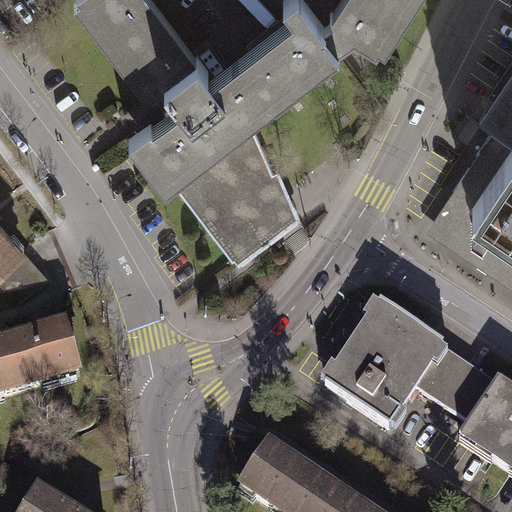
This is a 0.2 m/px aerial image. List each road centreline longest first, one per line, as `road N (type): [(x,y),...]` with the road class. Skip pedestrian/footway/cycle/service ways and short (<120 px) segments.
road 1 (residential): [(172,398),(125,279),(0,91)]
road 2 (residential): [(473,0),(350,232)]
road 3 (residential): [(350,232),(256,350),(172,398)]
road 4 (residential): [(350,232),(511,340)]
